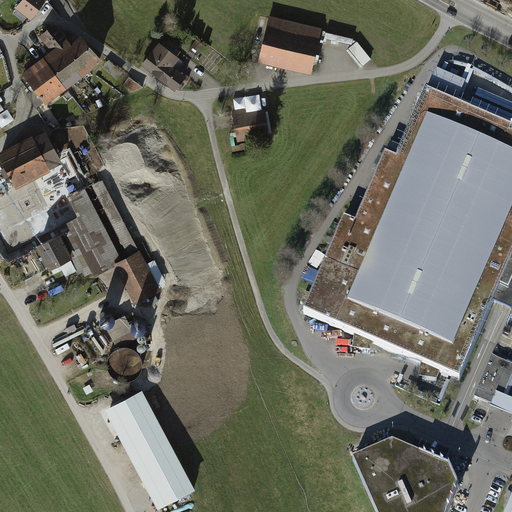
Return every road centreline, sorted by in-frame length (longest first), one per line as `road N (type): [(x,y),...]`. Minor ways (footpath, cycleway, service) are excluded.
road 1 (track): [(198,97),(271,332),(341,392)]
road 2 (unclassified): [(130,511),(0,281)]
road 3 (unclassified): [(386,408),(511,462)]
road 4 (residential): [(0,34),(20,113),(0,146)]
